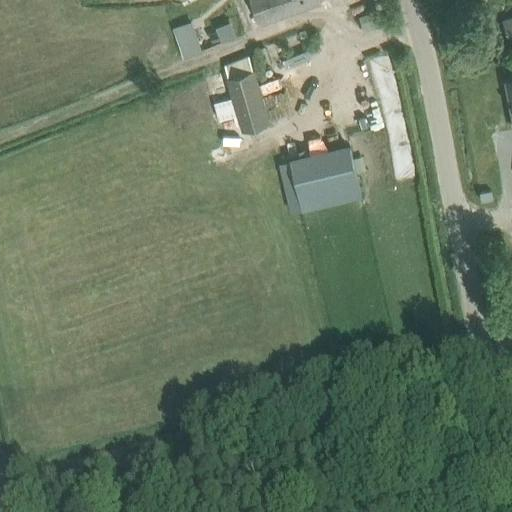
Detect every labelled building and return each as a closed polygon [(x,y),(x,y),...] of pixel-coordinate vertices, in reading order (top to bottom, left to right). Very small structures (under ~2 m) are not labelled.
[(260,0),(267,20),(302,8),(321,1),(320,0),(260,0)] [(236,33),(229,18),(205,29),(198,14),(191,17),(204,47),(236,33)] [(181,53),(200,46),(190,17),(171,24),(181,53)] [(243,129),(250,127),(269,122),(253,68),(227,75),(243,129)] [(360,195),(349,141),(289,153),(301,207),(360,195)]
